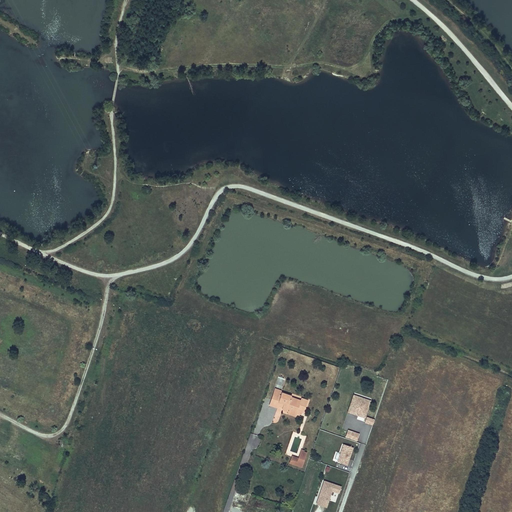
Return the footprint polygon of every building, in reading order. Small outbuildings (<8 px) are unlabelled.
[(281,394),(274,391),(270,403),(277,406),(278,404),(281,405),(281,404),(284,405),(283,406),(282,408),(288,410),(289,407),(297,409),(298,405),(300,399),(290,396),(291,394),(282,391),(281,394)] [(372,399),(354,394),(348,412),(366,418),(366,417),(372,399)] [(307,400),(301,398),(300,399),(298,405),(304,407),(307,400)] [(373,425),(374,421),(374,419),(366,417),(366,418),(364,422),(373,425)] [(360,434),(348,430),(345,437),(357,442),(360,434)] [(302,439),(294,437),(290,450),(298,452),(302,439)] [(354,447),(343,444),(337,462),(348,466),(354,447)] [(304,449),(302,449),(299,457),(292,455),(289,462),(301,466),(306,452),(303,451),(304,449)] [(340,486),(324,481),(318,496),(328,500),(331,490),(338,492),(340,486)] [(328,500),(318,496),(316,504),(326,507),(328,500)]
